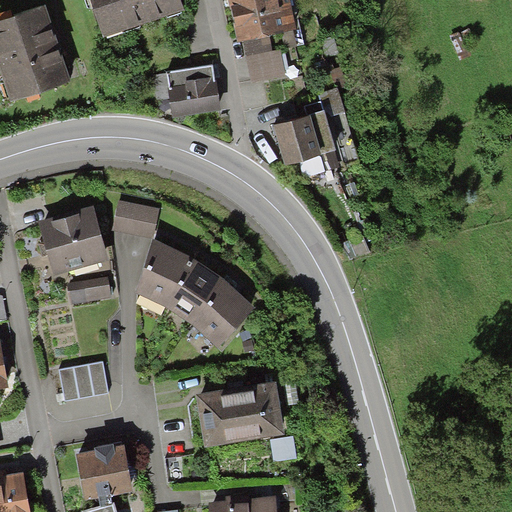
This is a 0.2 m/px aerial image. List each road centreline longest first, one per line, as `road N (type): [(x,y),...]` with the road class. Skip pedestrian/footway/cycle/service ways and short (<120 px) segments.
road 1 (primary): [(0,160),(84,139),(140,140),(233,173),(274,206),(332,295),(395,511)]
road 2 (residential): [(40,437),(2,239)]
road 3 (residential): [(133,417),(127,240)]
road 4 (residential): [(215,0),(242,137)]
